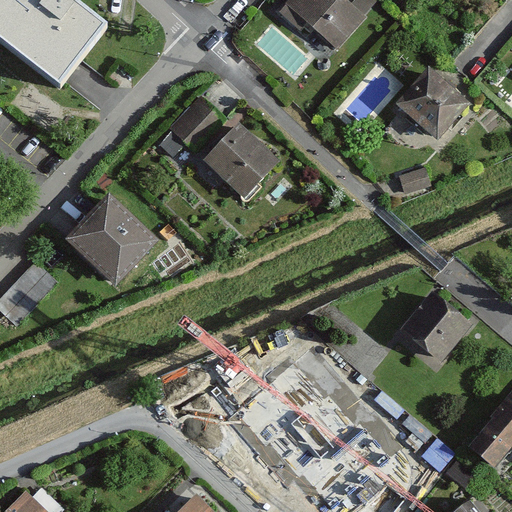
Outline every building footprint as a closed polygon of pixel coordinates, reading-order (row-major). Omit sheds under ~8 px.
[(2,0),(0,3),(0,42),(58,87),(80,59),(103,29),(68,1),(66,0),(2,0)] [(362,20),(340,0),(290,0),(287,3),(336,48),(362,20)] [(487,0),(437,0),(442,4),(436,11),(459,32),(487,0)] [(468,106),(427,70),(396,106),(437,142),(468,106)] [(224,119),(200,98),(169,131),(194,153),(224,119)] [(276,163),(239,126),(205,160),(242,197),(276,163)] [(107,198),(66,242),(115,287),(156,243),(107,198)] [(34,264),(0,300),(0,316),(13,328),(55,283),(34,264)] [(471,327),(433,294),(401,331),(439,363),(471,327)] [(324,397),(294,361),(235,411),(265,447),(268,444),(299,481),(304,477),(332,511),(392,460),(361,423),(357,426),(329,393),(324,397)] [(190,365),(176,371),(194,414),(223,402),(210,370),(195,376),(190,365)] [(511,395),(511,394),(491,417),(494,420),(470,447),(494,468),(511,447),(511,395)] [(43,511),(25,494),(6,511),(43,511)] [(201,511),(190,501),(179,511),(174,511),(173,510),(171,511),(201,511)]
